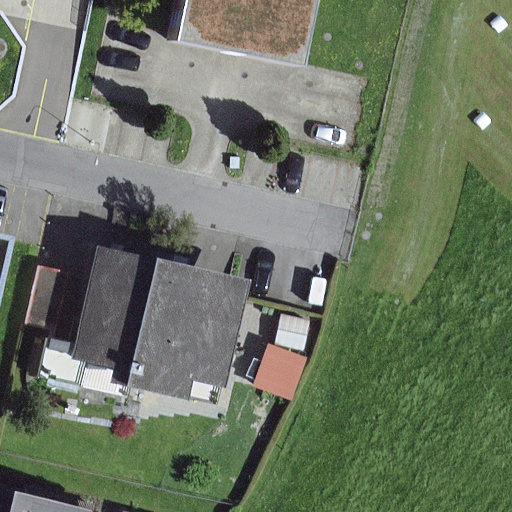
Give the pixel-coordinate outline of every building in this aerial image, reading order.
[(299,0),(172,0),(165,42),(286,66),(299,0)] [(242,282),(93,249),(69,357),(121,368),(117,386),(182,400),(186,381),(218,388),(242,282)] [(308,321),(280,314),(274,343),(302,349),(308,321)] [(306,359),(266,344),(250,387),(290,401),(306,359)] [(88,511),(0,490),(0,511),(88,511)]
